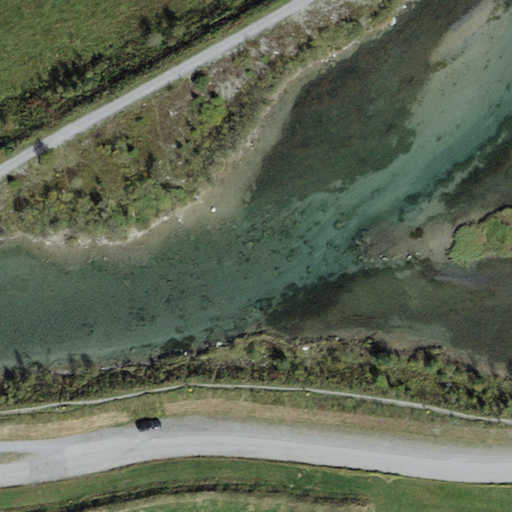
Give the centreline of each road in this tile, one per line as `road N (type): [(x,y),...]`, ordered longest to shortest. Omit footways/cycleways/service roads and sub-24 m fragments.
road 1 (residential): [(511,467),(202,446),(0,475)]
road 2 (track): [(307,0),(0,169)]
